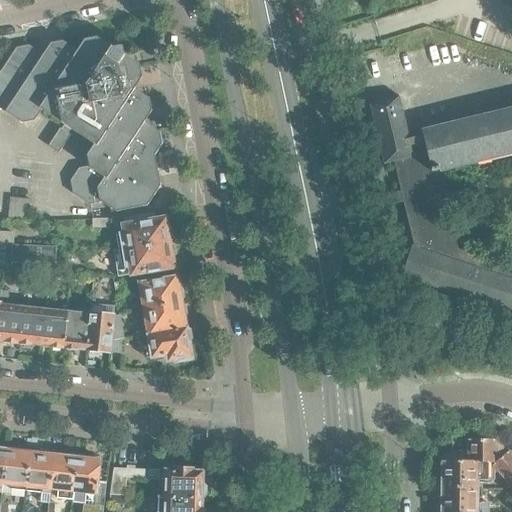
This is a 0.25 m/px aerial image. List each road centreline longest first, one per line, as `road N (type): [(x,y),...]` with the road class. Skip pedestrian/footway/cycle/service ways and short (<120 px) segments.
road 1 (residential): [(245,422),(180,0)]
road 2 (tertiary): [(216,0),(297,418)]
road 3 (tertiary): [(343,412),(332,303),(271,0)]
road 4 (residential): [(391,404),(378,311),(303,0)]
road 5 (residential): [(245,422),(216,404),(0,381)]
road 6 (residential): [(0,407),(215,432),(245,422)]
road 7 (residential): [(391,404),(495,392),(511,400)]
